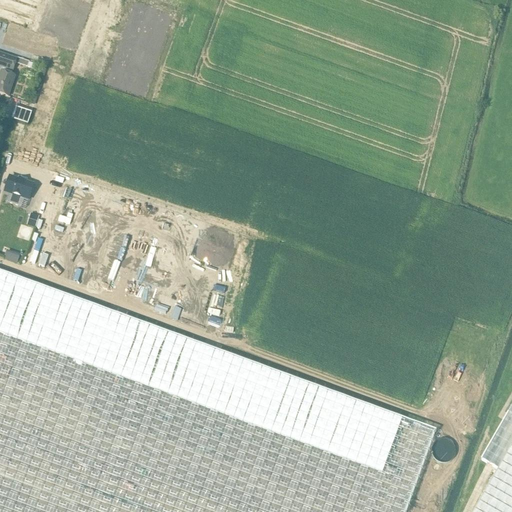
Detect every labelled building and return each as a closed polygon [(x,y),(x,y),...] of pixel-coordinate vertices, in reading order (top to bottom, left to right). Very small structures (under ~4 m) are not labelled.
[(0,0),(0,40),(26,48),(40,0),(0,0)] [(92,0),(69,73),(98,83),(124,0),(92,0)] [(142,0),(130,0),(104,86),(145,98),(172,9),(142,0)] [(0,74),(0,94),(8,97),(14,77),(10,76),(12,72),(13,73),(17,58),(0,52),(0,68),(2,69),(1,72),(0,74)] [(31,112),(15,107),(11,121),(27,126),(31,112)] [(53,173),(23,270),(175,316),(179,303),(178,321),(193,325),(193,327),(212,333),(233,333),(232,336),(237,338),(237,334),(245,334),(270,250),(246,243),(245,246),(237,244),(234,254),(227,254),(227,251),(220,250),(214,249),(214,238),(210,237),(207,248),(197,248),(205,219),(53,173)] [(3,193),(8,195),(5,203),(21,208),(24,200),(29,202),(35,185),(9,176),(3,193)] [(412,231),(422,191),(407,188),(398,228),(412,231)] [(0,511),(405,511),(435,431),(98,309),(0,273),(0,511)] [(472,511),(511,511),(511,407),(481,461),(498,470),(487,488),(472,511)] [(455,455),(456,452),(456,449),(455,446),(453,443),(451,441),(448,440),(445,440),(442,440),(439,441),(436,442),(435,445),(433,447),(433,450),(433,453),(434,456),(436,459),(438,461),(441,462),(444,463),(447,462),(449,461),(452,460),(454,457),(455,455)]
